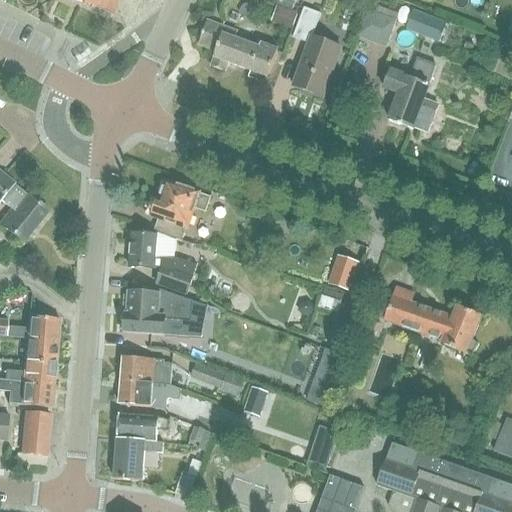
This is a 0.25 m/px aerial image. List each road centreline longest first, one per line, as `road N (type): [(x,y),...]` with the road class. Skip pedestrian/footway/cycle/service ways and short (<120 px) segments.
road 1 (unclassified): [(123,113),(511,254)]
road 2 (tertiary): [(123,113),(102,159),(73,498)]
road 3 (tertiary): [(0,49),(123,113)]
road 4 (tertiary): [(123,113),(180,0)]
